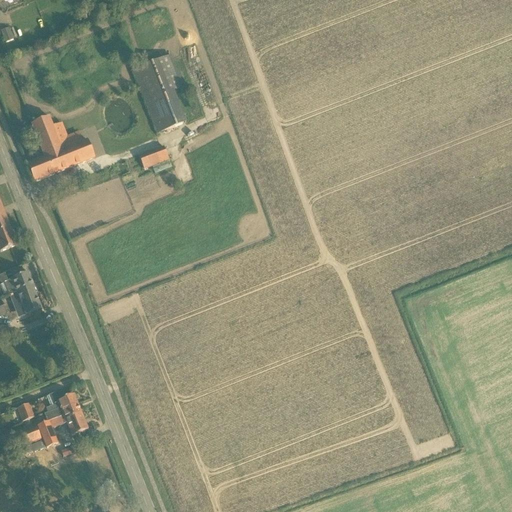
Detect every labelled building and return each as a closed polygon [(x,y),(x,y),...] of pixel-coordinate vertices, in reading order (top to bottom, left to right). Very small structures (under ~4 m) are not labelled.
[(9,29),(1,31),(5,44),(13,41),(9,29)] [(186,124),(173,92),(161,60),(133,71),(157,135),(186,124)] [(71,148),(66,137),(58,140),(49,118),(31,125),(45,159),(27,165),(34,183),(95,159),(88,141),(71,148)] [(169,162),(163,148),(139,157),(144,171),(169,162)] [(17,247),(0,202),(0,252),(0,253),(17,247)] [(23,266),(5,273),(7,280),(26,273),(23,266)] [(10,297),(33,287),(28,274),(12,281),(5,284),(10,297)] [(42,310),(33,287),(10,297),(14,307),(21,304),(27,317),(42,310)] [(58,402),(55,394),(46,398),(50,408),(46,410),(48,415),(54,412),(61,409),(62,411),(78,405),(74,395),(58,402)] [(22,423),(34,419),(28,405),(17,410),(22,423)] [(82,414),(78,405),(62,411),(61,409),(54,412),(48,415),(45,415),(48,422),(59,418),(60,420),(64,418),(65,421),(82,414)] [(38,427),(44,441),(47,448),(57,444),(51,430),(67,423),(72,437),(88,430),(82,414),(65,421),(64,418),(60,420),(59,418),(48,422),(38,427)] [(36,427),(19,434),(25,448),(41,441),(36,427)] [(71,448),(61,452),(63,458),(73,454),(71,448)]
